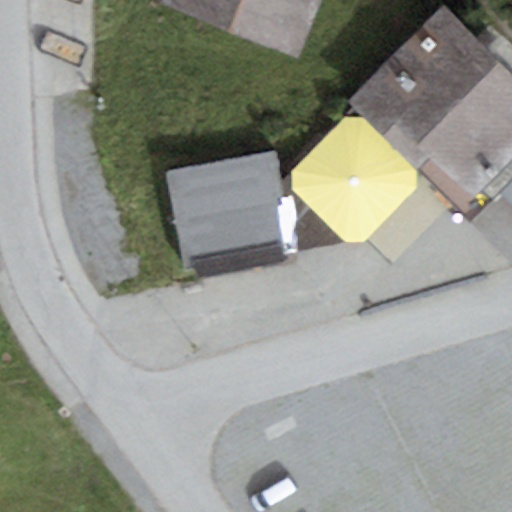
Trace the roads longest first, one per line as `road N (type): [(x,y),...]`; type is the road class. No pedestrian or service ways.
road 1 (residential): [(134,417),(511,305)]
road 2 (residential): [(0,75),(20,205),(58,318),(134,417)]
